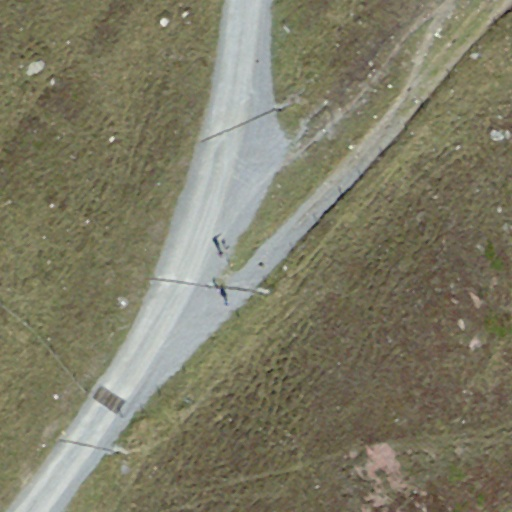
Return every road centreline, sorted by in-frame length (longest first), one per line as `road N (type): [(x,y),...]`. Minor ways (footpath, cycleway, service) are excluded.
road 1 (track): [(247,0),(239,123),(149,359)]
road 2 (track): [(149,359),(29,511)]
